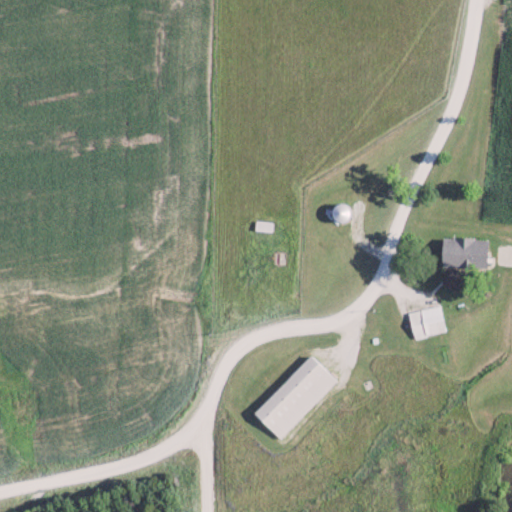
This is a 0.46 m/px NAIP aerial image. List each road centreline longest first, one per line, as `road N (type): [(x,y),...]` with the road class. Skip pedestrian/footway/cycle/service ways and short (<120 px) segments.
road 1 (residential): [(209,424),(220,370),(245,339),(283,323),(343,320),(370,293),(399,211),(463,80),(476,0)]
road 2 (residential): [(0,490),(156,454),(209,424)]
